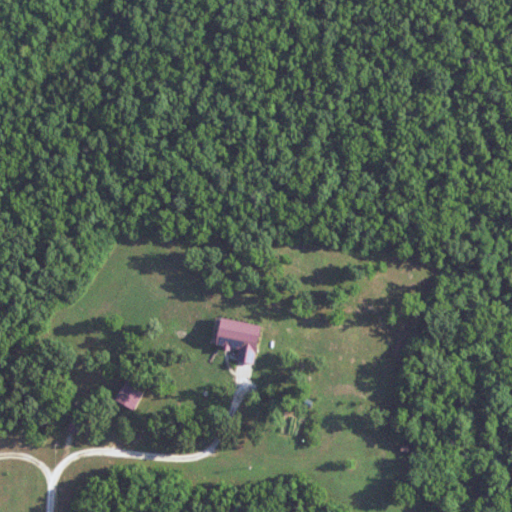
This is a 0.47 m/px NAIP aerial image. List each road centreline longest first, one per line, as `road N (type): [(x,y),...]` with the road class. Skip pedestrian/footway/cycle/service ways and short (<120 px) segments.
road 1 (residential): [(56,472),(98,456),(303,464)]
road 2 (residential): [(329,490),(303,464),(335,442),(367,441),(380,456),(381,477),(355,498),(329,490)]
